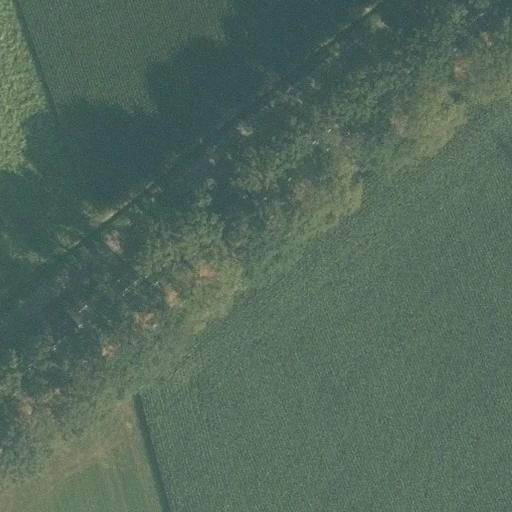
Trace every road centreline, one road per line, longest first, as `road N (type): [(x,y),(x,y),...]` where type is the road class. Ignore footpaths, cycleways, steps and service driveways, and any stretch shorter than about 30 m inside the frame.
road 1 (primary): [(0,389),(493,0)]
road 2 (unclassified): [(0,326),(416,0)]
